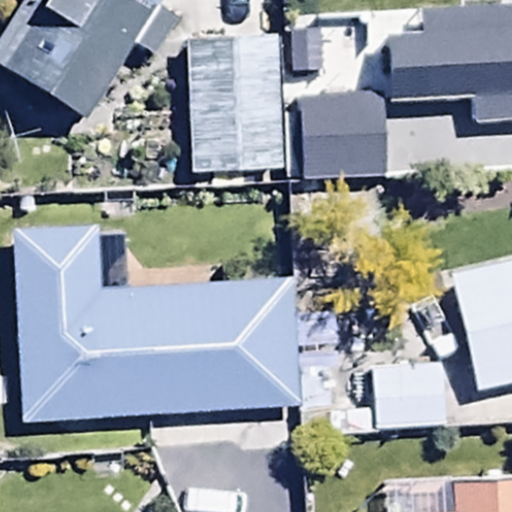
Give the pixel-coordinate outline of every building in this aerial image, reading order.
[(28,0),(0,43),(0,78),(81,132),(129,59),(147,72),(174,30),(153,16),(163,0),(28,0)] [(511,17),(419,21),(422,113),(472,111),(473,134),(511,132),(511,17)] [(184,56),(189,188),(282,185),(278,53),(184,56)] [(381,106),(298,108),(299,194),(383,193),(381,106)] [(11,247),(20,434),(295,421),(289,290),(94,300),(92,243),(11,247)] [(511,273),(446,289),(473,405),(511,395),(511,273)] [(438,377),(372,380),(375,443),(440,440),(438,377)] [(449,511),(511,511),(511,492),(448,496),(449,511)]
